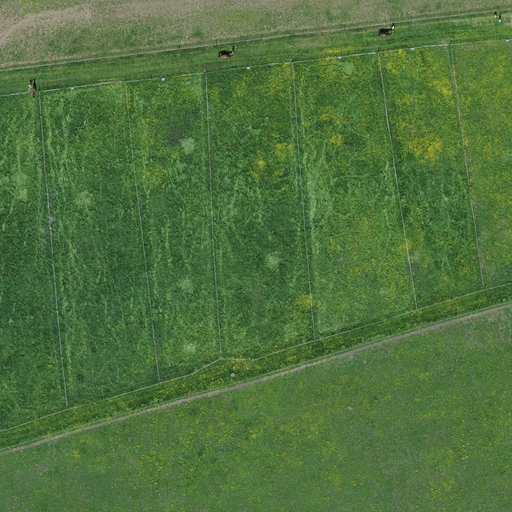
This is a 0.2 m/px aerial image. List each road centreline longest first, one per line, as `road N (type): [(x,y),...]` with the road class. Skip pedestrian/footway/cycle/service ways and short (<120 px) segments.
road 1 (track): [(0,77),(511,19)]
road 2 (track): [(511,284),(0,337)]
